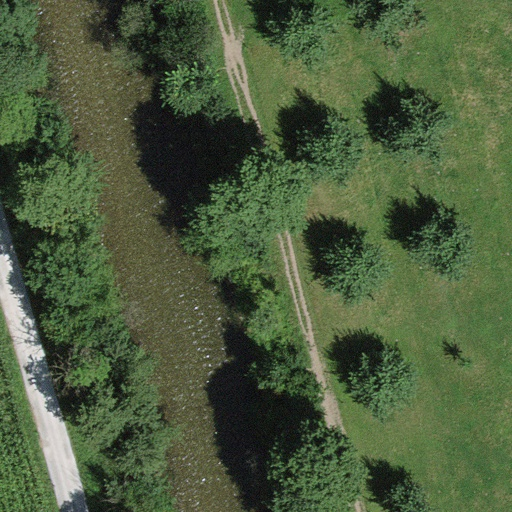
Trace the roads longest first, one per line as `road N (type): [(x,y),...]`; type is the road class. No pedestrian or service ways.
road 1 (track): [(218,0),(355,511)]
road 2 (unclassified): [(0,297),(56,511)]
